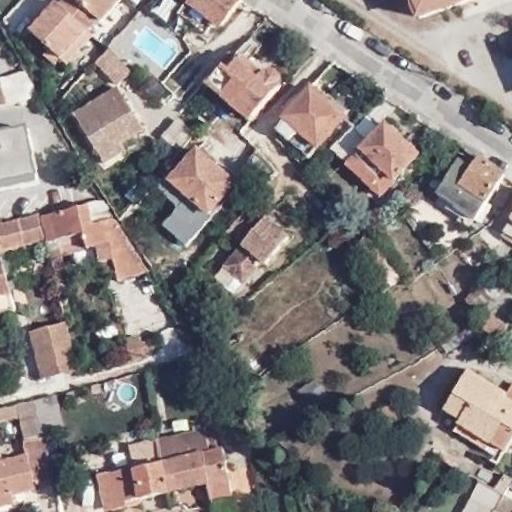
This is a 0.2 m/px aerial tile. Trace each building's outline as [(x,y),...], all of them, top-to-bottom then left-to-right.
[(53,44),(64,54),(69,59),(95,30),(91,26),(84,20),(94,9),(101,15),(103,16),(118,0),(62,0),(62,1),(60,0),(58,0),(49,11),(38,23),(34,28),(53,44)] [(202,25),(212,14),(194,0),(179,0),(184,3),(180,8),(202,25)] [(241,0),(194,0),(212,14),(219,19),(209,30),(216,35),(241,0)] [(415,0),(420,13),(457,0),(415,0)] [(35,19),(38,23),(49,11),(45,7),(35,19)] [(91,26),(101,15),(94,9),(84,20),(91,26)] [(58,60),(64,54),(53,44),(47,50),(58,60)] [(109,50),(94,64),(117,87),(131,72),(109,50)] [(209,77),(253,112),(280,78),(265,66),(259,71),(237,54),(228,65),(224,60),(209,77)] [(9,103),(44,96),(29,70),(2,79),(9,103)] [(0,104),(9,103),(2,79),(0,79),(0,104)] [(285,114),(317,143),(344,113),(342,112),(329,100),(311,84),(304,92),(285,114)] [(117,87),(74,114),(105,163),(125,151),(121,144),(144,130),(117,87)] [(333,96),(329,100),(342,112),(346,108),(333,96)] [(309,152),(317,143),(285,114),(277,124),(309,152)] [(368,139),(353,124),(332,144),(381,190),(419,151),(386,120),(368,139)] [(0,184),(44,175),(34,127),(0,133),(0,184)] [(232,177),(194,143),(160,184),(176,198),(185,188),(206,206),(232,177)] [(238,175),(256,196),(278,171),(257,148),(238,175)] [(470,215),(500,170),(476,152),(469,162),(454,154),(430,189),(470,215)] [(105,199),(86,204),(91,223),(116,218),(114,215),(105,199)] [(117,277),(149,271),(116,218),(91,223),(86,204),(40,214),(46,239),(51,255),(62,253),(97,245),(109,242),(112,254),(117,277)] [(511,204),(499,223),(511,231),(511,204)] [(336,205),(326,213),(335,225),(344,218),(336,205)] [(246,206),(226,229),(224,230),(239,243),(220,264),(241,283),(262,264),(260,262),(288,236),(265,215),(261,219),(246,206)] [(40,214),(21,219),(27,243),(46,239),(40,214)] [(21,219),(0,223),(0,249),(27,243),(21,219)] [(377,263),(390,253),(370,225),(363,231),(366,235),(360,240),(377,263)] [(99,257),(112,254),(109,242),(97,245),(99,257)] [(64,262),(62,253),(51,255),(52,264),(64,262)] [(0,256),(0,255),(0,311),(13,308),(10,294),(0,256)] [(502,288),(489,274),(463,300),(475,312),(502,288)] [(476,328),(497,340),(506,324),(486,313),(476,328)] [(67,324),(33,332),(43,378),(77,371),(67,324)] [(117,356),(119,366),(140,362),(139,357),(146,356),(144,344),(139,346),(137,339),(123,341),(125,354),(117,356)] [(508,453),(511,445),(511,405),(503,401),(505,397),(464,375),(444,412),(461,421),(459,426),(508,453)] [(299,388),(312,409),(331,398),(318,376),(299,388)] [(511,386),(511,385),(505,397),(503,401),(511,405),(511,386)] [(69,427),(61,391),(37,396),(46,433),(69,427)] [(46,433),(37,396),(21,400),(24,412),(31,439),(28,439),(30,451),(5,456),(4,448),(0,449),(0,503),(20,499),(18,490),(39,486),(38,479),(56,475),(46,433)] [(0,417),(24,412),(21,400),(0,404),(0,417)] [(388,405),(378,411),(387,425),(397,420),(388,405)] [(504,461),(508,453),(459,426),(455,433),(504,461)] [(212,497),(221,495),(218,478),(229,475),(223,446),(217,448),(213,435),(207,436),(205,427),(157,437),(157,441),(168,489),(209,481),(212,497)] [(108,505),(120,502),(143,496),(168,489),(157,441),(135,445),(139,464),(100,473),(108,505)] [(233,492),(229,475),(218,478),(221,495),(233,492)] [(236,511),(233,492),(221,495),(223,503),(214,504),(215,511),(236,511)] [(494,511),(511,511),(511,497),(505,494),(495,511),(494,511)] [(221,495),(212,497),(214,504),(223,503),(221,495)] [(144,504),(143,496),(120,502),(122,509),(144,504)] [(471,511),(494,511),(495,511),(477,501),(471,511)]
